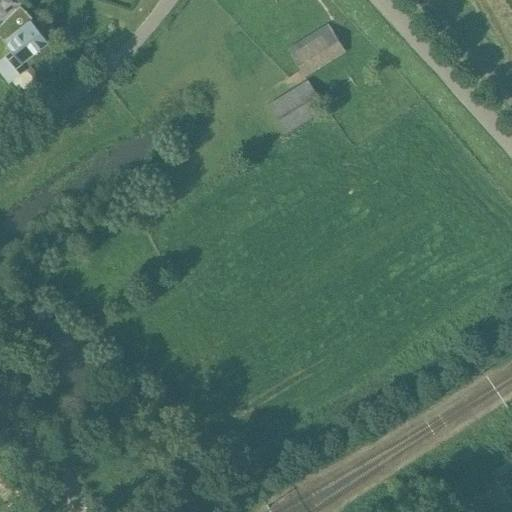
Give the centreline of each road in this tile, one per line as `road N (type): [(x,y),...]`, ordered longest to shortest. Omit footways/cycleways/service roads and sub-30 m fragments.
road 1 (unclassified): [(0,156),(118,61),(168,0)]
road 2 (unclassified): [(511,142),(385,0)]
road 3 (unclassified): [(91,511),(83,489),(0,399)]
